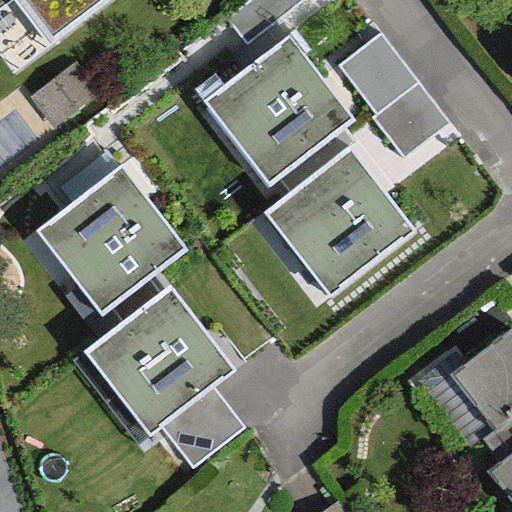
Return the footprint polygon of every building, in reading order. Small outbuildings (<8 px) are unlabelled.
[(114,0),(20,0),(54,46),(114,0)] [(250,0),(227,18),(248,45),(306,0),(250,0)] [(372,108),(377,114),(378,115),(420,82),(382,32),(340,65),(372,108)] [(313,153),(346,128),(281,42),(214,94),(290,193),(324,167),(313,153)] [(95,95),(80,75),(41,104),(56,123),(95,95)] [(452,123),(420,82),(378,115),(377,114),(373,117),(406,159),(452,123)] [(273,205),(339,290),(407,238),(342,154),(358,142),(346,128),(313,153),(324,167),(290,193),(273,205)] [(113,172),(47,223),(123,322),(156,296),(146,282),(179,257),(113,172)] [(123,322),(95,343),(162,427),(215,387),(227,377),(162,292),(156,296),(123,322)] [(511,330),(454,373),(497,430),(511,418),(511,330)] [(215,387),(162,427),(194,468),(246,427),(215,387)] [(503,464),(511,457),(511,418),(497,430),(484,437),(503,464)] [(511,457),(503,464),(492,472),(511,497),(511,457)]
